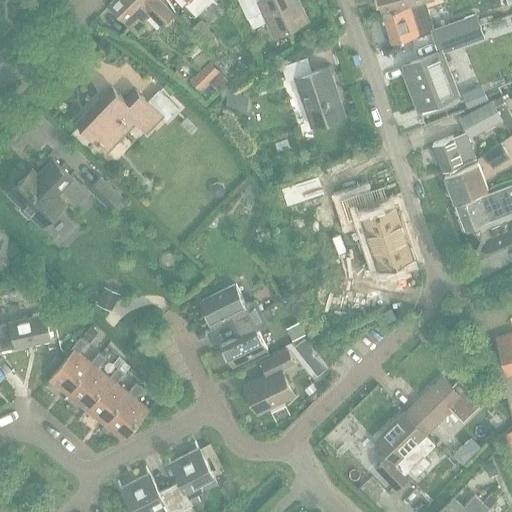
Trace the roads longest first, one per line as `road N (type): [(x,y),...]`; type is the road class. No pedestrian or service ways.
road 1 (residential): [(347,0),(439,285)]
road 2 (residential): [(290,442),(439,285)]
road 3 (residential): [(84,473),(212,408)]
